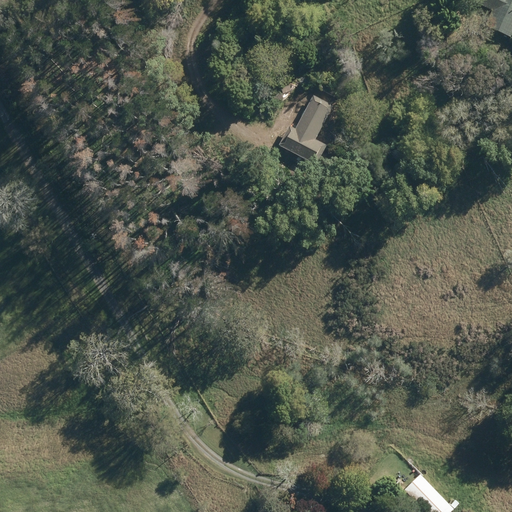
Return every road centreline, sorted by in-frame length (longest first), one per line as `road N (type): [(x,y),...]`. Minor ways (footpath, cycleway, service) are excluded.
road 1 (unknown): [(511,97),(0,301)]
road 2 (unknown): [(188,511),(0,177)]
road 3 (unknown): [(511,329),(403,431),(247,511)]
